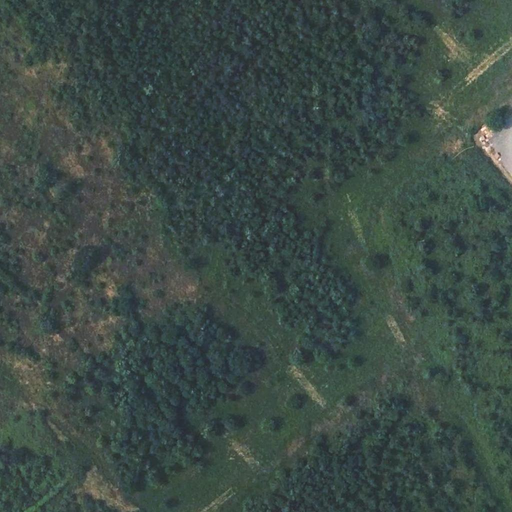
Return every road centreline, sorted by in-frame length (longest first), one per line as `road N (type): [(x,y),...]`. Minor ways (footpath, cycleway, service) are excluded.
road 1 (track): [(511,88),(384,211),(378,245),(416,354),(220,511)]
road 2 (track): [(416,354),(491,511)]
